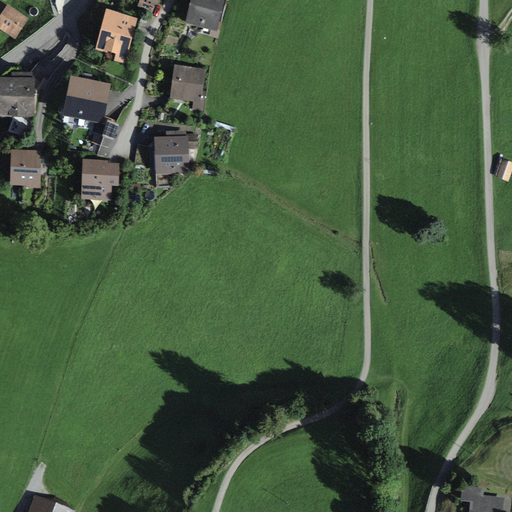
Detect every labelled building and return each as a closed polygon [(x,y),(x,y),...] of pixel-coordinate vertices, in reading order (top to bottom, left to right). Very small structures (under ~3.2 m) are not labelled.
[(111,17),(118,4),(110,0),(101,0),(96,10),(111,17)] [(196,0),(192,21),(214,26),(220,0),(196,0)] [(9,10),(0,24),(0,27),(12,35),(18,26),(21,28),(26,20),(9,10)] [(117,19),(111,17),(103,47),(122,53),(130,22),(117,19)] [(40,64),(33,74),(44,83),(56,67),(48,61),(40,64)] [(179,70),(175,96),(197,99),(201,73),(179,70)] [(75,83),(69,113),(99,118),(104,89),(75,83)] [(5,84),(5,112),(17,112),(17,117),(29,117),(29,84),(5,84)] [(108,148),(116,125),(102,120),(94,143),(108,148)] [(184,170),(183,142),(175,142),(174,134),(155,135),(155,143),(160,143),(160,151),(153,152),(154,171),(184,170)] [(190,151),(197,151),(197,135),(189,135),(190,151)] [(15,155),(15,182),(36,182),(36,176),(47,176),(47,161),(36,161),(35,157),(33,155),(15,155)] [(507,180),(511,165),(511,164),(504,162),(499,177),(507,180)] [(116,166),(87,166),(86,194),(99,194),(99,198),(108,199),(109,181),(116,181),(116,166)] [(475,499),(473,511),(498,511),(500,502),(478,499),(479,492),(466,490),(465,498),(475,499)]
